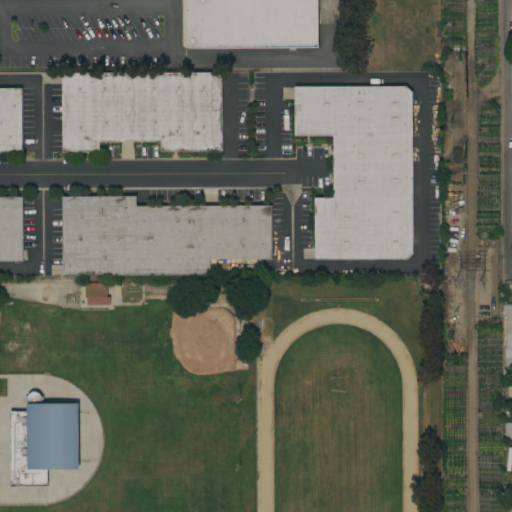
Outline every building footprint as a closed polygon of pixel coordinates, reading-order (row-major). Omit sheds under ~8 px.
[(318,0),(318,47),(188,48),(188,31),(184,31),(184,0),(318,0)] [(62,152),(62,73),(221,72),(221,151),(160,152),(160,142),(99,142),(99,152),(62,152)] [(405,87),(411,92),(412,252),(406,259),(314,260),(314,198),(333,198),(332,135),(294,136),(294,87),(405,87)] [(0,88),(21,88),(22,152),(0,152),(0,88)] [(62,276),(62,197),(136,196),(136,206),(271,206),(271,259),(210,259),(210,275),(62,276)] [(0,261),(0,197),(22,197),(23,261),(0,261)] [(86,305),(86,297),(85,297),(85,283),(106,283),(106,297),(110,297),(110,305),(86,305)] [(418,284),(431,283),(432,302),(419,303),(418,284)] [(503,342),(505,342),(505,311),(501,311),(501,305),(505,305),(505,304),(511,304),(511,364),(503,364),(503,342)] [(511,399),(502,399),(503,387),(502,387),(502,375),(507,375),(507,385),(511,385),(511,399)] [(10,411),(26,411),(26,404),(76,404),(75,471),(47,470),(47,486),(8,485),(10,411)]
